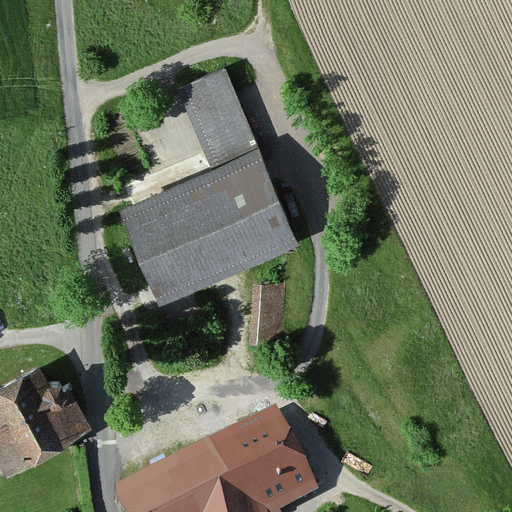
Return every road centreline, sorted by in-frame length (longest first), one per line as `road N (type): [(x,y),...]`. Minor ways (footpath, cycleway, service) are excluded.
road 1 (unclassified): [(108,511),(63,0)]
road 2 (track): [(71,95),(118,87),(194,54),(257,48)]
road 3 (track): [(270,386),(345,478),(405,511)]
